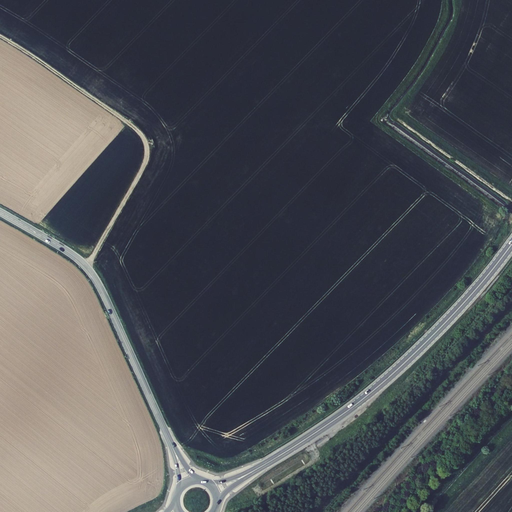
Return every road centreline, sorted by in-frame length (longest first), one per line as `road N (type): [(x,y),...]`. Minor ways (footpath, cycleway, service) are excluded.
road 1 (primary): [(271,460),(390,376),(511,244)]
road 2 (residential): [(86,267),(142,167),(144,139),(0,36)]
road 3 (tertiary): [(86,267),(166,434)]
